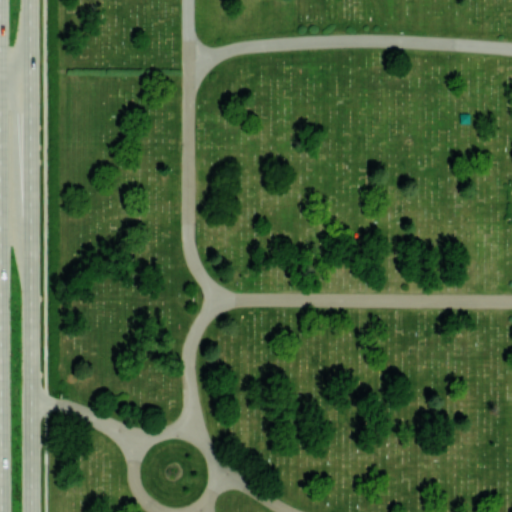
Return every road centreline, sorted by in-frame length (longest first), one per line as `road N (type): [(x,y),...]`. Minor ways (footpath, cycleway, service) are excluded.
road 1 (secondary): [(31,511),(30,0)]
road 2 (secondary): [(0,245),(1,511)]
